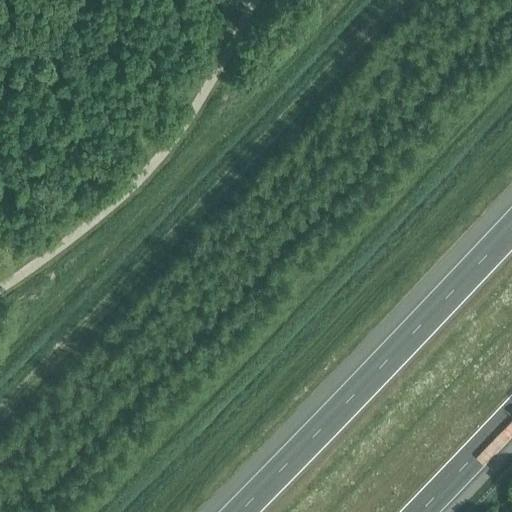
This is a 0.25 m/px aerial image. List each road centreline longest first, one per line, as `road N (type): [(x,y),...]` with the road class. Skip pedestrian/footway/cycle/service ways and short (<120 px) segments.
road 1 (motorway): [(511,228),(241,511)]
road 2 (motorway): [(422,511),(511,417)]
